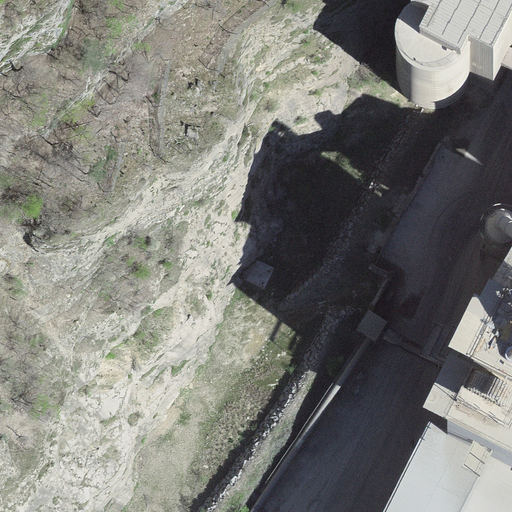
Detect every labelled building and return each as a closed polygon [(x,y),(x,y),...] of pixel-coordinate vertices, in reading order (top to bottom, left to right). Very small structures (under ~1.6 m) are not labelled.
[(443,108),(458,100),(465,92),(469,82),(493,94),(511,56),(511,32),(498,26),(504,14),(505,0),(430,0),(431,9),(435,21),(429,34),(417,38),(403,50),(397,61),(396,74),(402,92),(410,101),(421,107),(432,109),(443,108)] [(511,237),(506,234),(498,233),(491,237),(486,244),(486,252),(490,259),(496,263),(504,264),(511,260),(511,259),(511,237)] [(511,283),(506,280),(501,288),(511,294),(511,296),(511,299),(511,283)] [(375,346),(387,327),(368,315),(356,334),(375,346)] [(511,511),(511,329),(508,327),(413,511),(511,511)]
